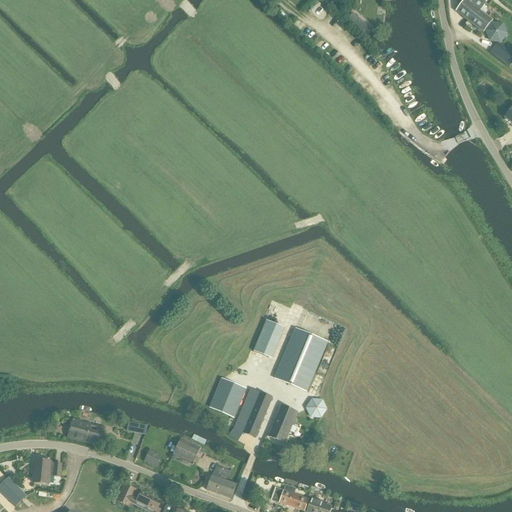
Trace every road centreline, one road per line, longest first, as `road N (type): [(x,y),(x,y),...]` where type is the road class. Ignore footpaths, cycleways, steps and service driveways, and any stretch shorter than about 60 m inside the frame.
road 1 (tertiary): [(0,449),(70,447),(239,511)]
road 2 (tertiary): [(511,180),(461,86),(440,0)]
